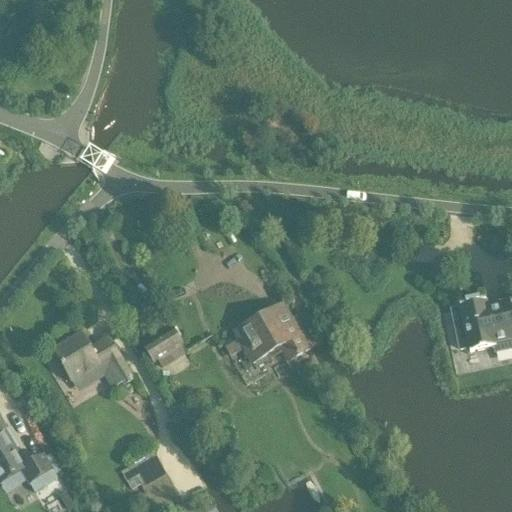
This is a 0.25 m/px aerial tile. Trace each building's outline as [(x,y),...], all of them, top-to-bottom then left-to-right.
[(452,313),(454,321),(461,354),(469,352),(470,355),(495,350),(496,352),(511,349),(511,352),(511,303),(502,306),(503,310),(487,313),(485,305),(486,305),(486,302),(460,308),(461,311),(452,313)] [(281,330),(273,315),(236,335),(238,339),(224,347),(231,360),(245,352),(254,367),(282,350),(290,364),(310,353),(293,324),(281,330)] [(174,334),(144,351),(154,366),(158,364),(162,370),(187,356),(174,334)] [(82,337),(54,355),(71,384),(99,367),(102,373),(111,367),(123,389),(134,382),(113,347),(95,358),(82,337)] [(0,486),(0,487),(22,474),(29,487),(30,486),(35,495),(58,481),(45,459),(27,469),(16,451),(4,432),(6,432),(0,421),(0,486)] [(152,511),(165,511),(180,504),(165,478),(141,492),(152,511)]
